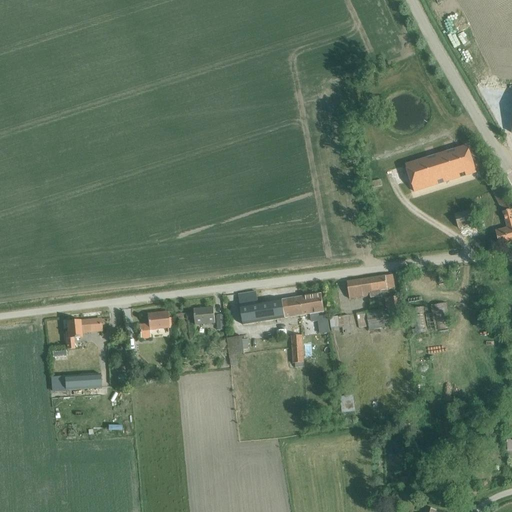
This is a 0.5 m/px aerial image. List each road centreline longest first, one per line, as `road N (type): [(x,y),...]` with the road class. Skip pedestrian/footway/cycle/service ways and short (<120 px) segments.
road 1 (unclassified): [(0,316),(511,258)]
road 2 (tertiary): [(511,177),(413,0)]
